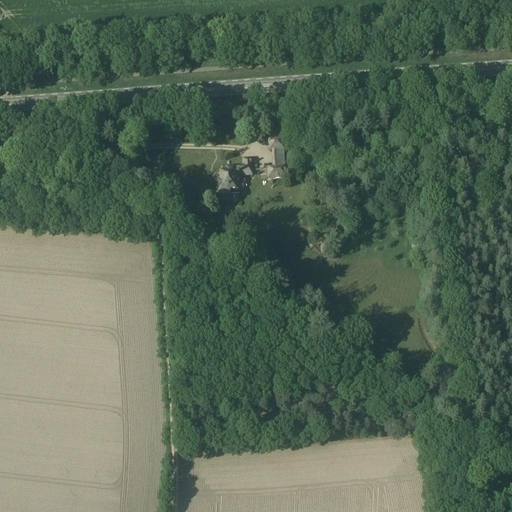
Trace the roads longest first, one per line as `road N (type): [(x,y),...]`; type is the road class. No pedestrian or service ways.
road 1 (track): [(23,104),(163,229),(511,482)]
road 2 (primary): [(23,104),(511,69)]
road 3 (track): [(169,511),(163,229)]
